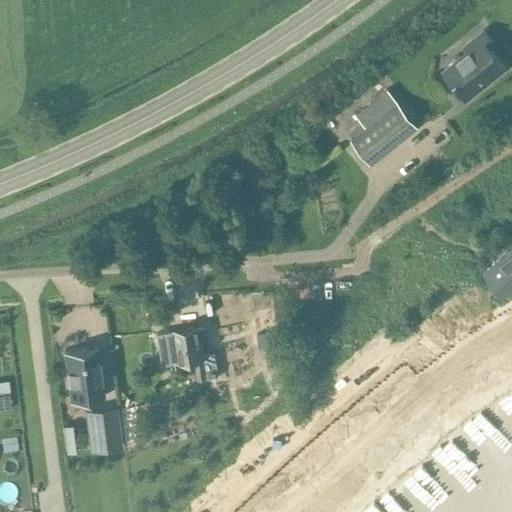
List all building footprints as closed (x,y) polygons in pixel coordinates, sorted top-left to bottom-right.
[(468,97),(505,67),(489,47),(494,43),(485,31),(465,47),(469,52),(446,70),(468,97)] [(366,125),(351,137),(371,163),(419,126),(388,87),(356,113),(366,125)] [(511,250),(499,261),(488,269),(506,292),(511,287),(511,250)] [(215,351),(203,352),(199,325),(175,329),(180,360),(193,358),(197,381),(219,378),(215,351)] [(97,346),(65,350),(72,401),(104,396),(103,392),(97,346)] [(122,447),(117,407),(86,411),(92,451),(122,447)]
